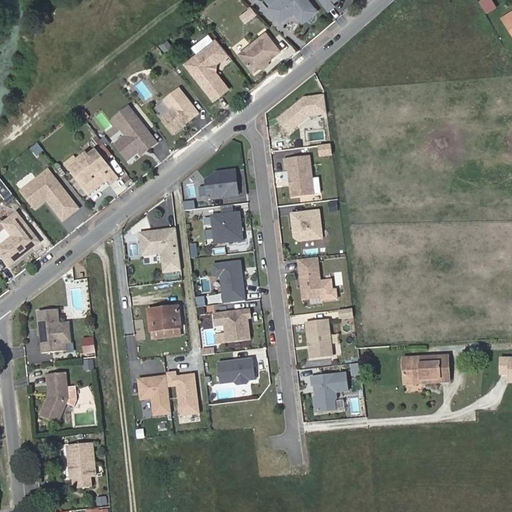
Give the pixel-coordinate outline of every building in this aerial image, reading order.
[(308,0),(262,0),(268,8),(264,11),(277,27),(293,15),(301,25),(318,12),(308,0)] [(317,0),(325,10),(338,0),(317,0)] [(250,7),(238,16),(244,24),(256,15),(250,7)] [(511,13),(503,19),(511,33),(511,13)] [(265,62),(282,50),(268,31),(241,52),(255,70),(261,66),(265,66),(265,62)] [(165,53),(170,46),(163,41),(158,49),(165,53)] [(240,79),(220,54),(205,66),(213,76),(203,84),(214,99),(240,79)] [(199,111),(180,86),(165,97),(173,107),(163,115),(174,130),(199,111)] [(327,114),(325,96),(304,99),(286,113),(290,118),(282,124),(289,132),(310,116),(327,114)] [(157,140),(129,103),(114,115),(127,133),(116,141),(127,157),(139,148),(147,142),(150,145),(157,140)] [(141,152),(150,145),(147,142),(139,148),(141,152)] [(29,149),(35,158),(43,153),(37,143),(29,149)] [(331,154),(329,144),(320,145),(321,155),(331,154)] [(119,175),(97,146),(89,152),(87,149),(78,156),(80,159),(70,167),(89,191),(99,183),(93,175),(101,169),(107,177),(110,181),(119,175)] [(80,159),(78,156),(75,153),(66,161),(70,167),(80,159)] [(313,194),(308,157),(284,160),(285,169),(288,169),(292,196),(313,194)] [(76,203),(48,166),(21,187),(35,204),(42,199),(42,194),(45,193),(61,214),(76,203)] [(107,177),(101,169),(93,175),(99,183),(107,177)] [(238,195),(235,171),(215,173),(205,181),(208,199),(238,195)] [(7,197),(14,192),(8,183),(1,189),(7,197)] [(195,210),(193,201),(185,202),(186,211),(195,210)] [(0,248),(9,261),(39,238),(16,209),(3,219),(13,232),(0,241),(0,248)] [(322,238),(319,211),(291,214),(292,223),(294,223),(295,229),(293,230),(294,238),(298,241),(322,238)] [(242,241),(239,213),(211,216),(215,244),(242,241)] [(164,273),(181,271),(177,229),(139,233),(141,249),(151,248),(152,255),(162,254),(164,273)] [(189,245),(190,258),(198,257),(196,244),(189,245)] [(322,297),(317,258),(298,260),(303,300),(309,299),(322,297)] [(245,301),(240,262),(213,265),(214,276),(221,276),(223,294),(230,293),(231,303),(245,301)] [(231,303),(230,293),(223,294),(224,304),(231,303)] [(196,299),(197,307),(205,306),(204,298),(196,299)] [(182,328),(180,306),(149,309),(151,332),(182,328)] [(353,317),(352,308),(339,310),(340,319),(353,317)] [(37,311),(41,346),(53,344),(71,342),(68,321),(58,322),(57,309),(37,311)] [(251,341),(248,318),(250,318),(249,311),(213,316),(215,328),(224,327),(226,344),(251,341)] [(332,355),(328,320),(306,323),(310,358),(332,355)] [(82,337),(82,354),(94,354),(94,337),(82,337)] [(54,352),(53,344),(41,346),(41,353),(54,352)] [(450,382),(449,357),(404,358),(405,379),(423,379),(423,383),(450,382)] [(511,357),(498,357),(498,376),(508,376),(508,384),(511,384),(511,357)] [(256,379),(253,358),(218,363),(220,384),(234,382),(238,385),(246,384),(249,380),(256,379)] [(40,415),(59,423),(67,405),(74,408),(77,401),(75,387),(68,388),(66,373),(46,376),(48,395),(52,397),(50,401),(47,399),(40,415)] [(348,390),(346,373),(311,377),(312,385),(314,385),(318,412),(336,409),(335,401),(336,398),(335,392),(348,390)] [(134,399),(135,406),(148,405),(147,397),(134,399)] [(148,405),(135,406),(133,407),(135,416),(149,414),(148,405)] [(88,468),(94,467),(92,442),(68,445),(71,477),(78,477),(79,487),(90,486),(89,475),(88,468)] [(97,506),(108,505),(107,496),(96,498),(97,506)]
